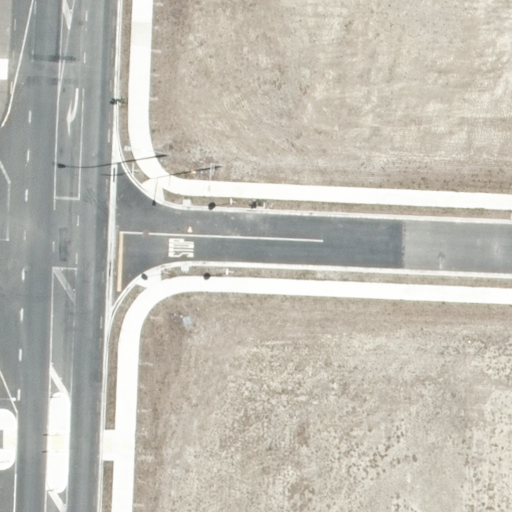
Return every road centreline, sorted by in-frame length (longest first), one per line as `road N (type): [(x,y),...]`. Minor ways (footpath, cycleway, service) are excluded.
road 1 (residential): [(70,236),(511,250)]
road 2 (tertiary): [(58,511),(70,236)]
road 3 (tertiary): [(70,236),(79,0)]
